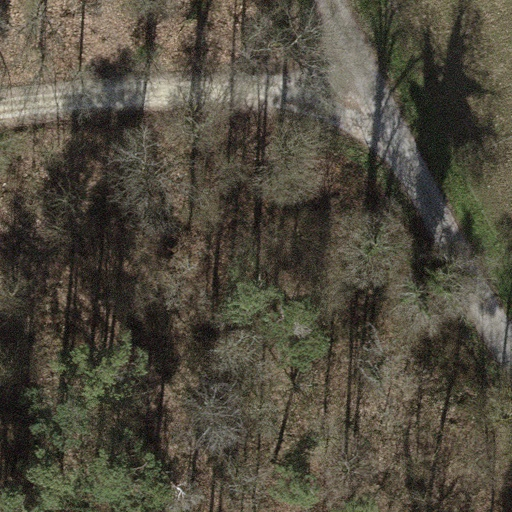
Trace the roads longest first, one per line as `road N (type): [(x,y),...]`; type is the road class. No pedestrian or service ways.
road 1 (unclassified): [(327,0),(363,88),(511,353)]
road 2 (track): [(363,88),(0,133)]
